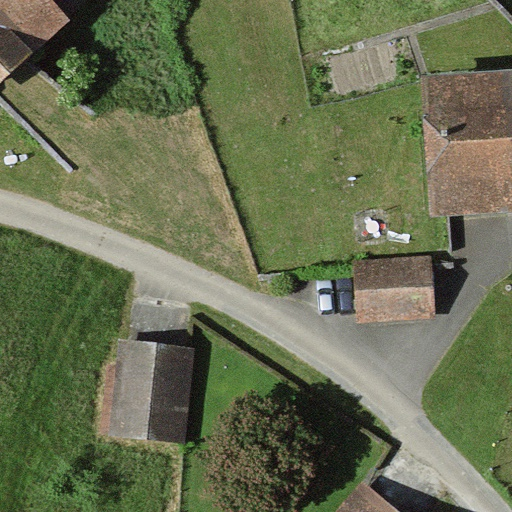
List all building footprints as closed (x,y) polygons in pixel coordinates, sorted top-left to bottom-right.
[(60,0),(0,0),(0,92),(80,23),(60,0)] [(511,80),(447,83),(453,213),(511,210),(511,80)] [(440,246),(354,253),(359,321),(445,314),(440,246)] [(202,341),(115,334),(107,436),(193,443),(202,341)] [(401,511),(361,479),(333,511),(401,511)]
